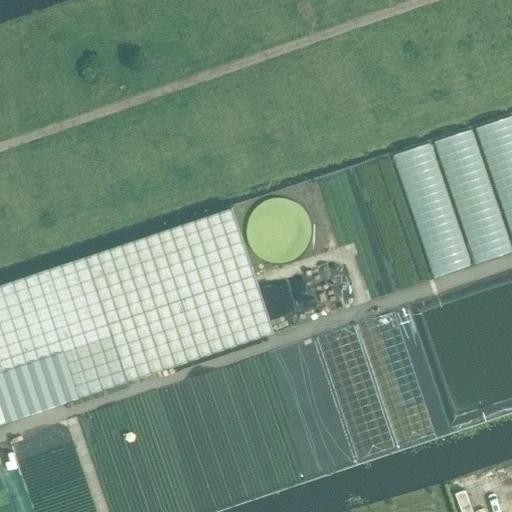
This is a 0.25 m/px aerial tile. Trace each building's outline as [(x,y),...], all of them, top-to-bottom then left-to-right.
[(310,238),(311,231),(310,224),(308,218),(302,209),(297,204),(292,202),(282,199),(275,199),(268,201),(262,204),(257,208),(253,212),(250,218),(248,224),(247,230),(249,241),(252,247),(256,253),(265,260),(271,262),(276,263),(282,263),(290,261),(300,255),(305,250),(308,244),(310,238)] [(0,287),(0,424),(7,423),(128,382),(274,334),(258,287),(254,277),(232,209),(0,287)] [(393,313),(357,326),(397,447),(434,435),(393,313)] [(353,327),(316,339),(356,461),(393,449),(353,327)] [(297,347),(261,359),(302,480),(338,468),(297,347)] [(257,360),(221,373),(261,494),(298,482),(257,360)] [(217,374),(180,386),(221,507),(258,495),(217,374)] [(177,387),(140,399),(178,511),(207,511),(217,509),(177,387)] [(173,511),(136,401),(100,413),(133,511),(173,511)] [(129,511),(96,414),(60,427),(88,511),(129,511)]
